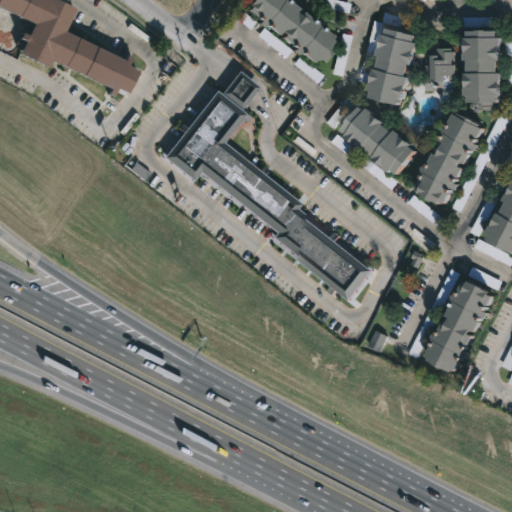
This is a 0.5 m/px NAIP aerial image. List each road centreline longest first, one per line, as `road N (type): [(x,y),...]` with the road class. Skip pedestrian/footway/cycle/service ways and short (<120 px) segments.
road 1 (motorway): [(365,467),(0,283)]
road 2 (motorway): [(0,333),(342,511)]
road 3 (motorway): [(365,467),(119,316)]
road 4 (motorway): [(128,422),(326,511)]
road 5 (motorway): [(119,316),(0,235)]
road 6 (motorway): [(0,364),(128,422)]
